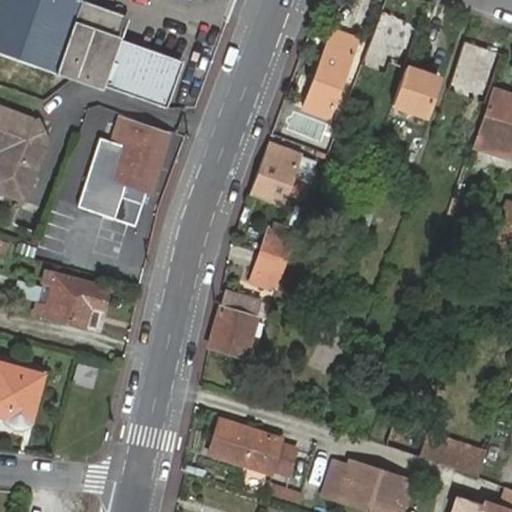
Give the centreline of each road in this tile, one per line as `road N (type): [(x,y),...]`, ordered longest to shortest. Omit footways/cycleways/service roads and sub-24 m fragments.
road 1 (secondary): [(279,0),(194,231),(136,481)]
road 2 (residential): [(136,481),(0,471)]
